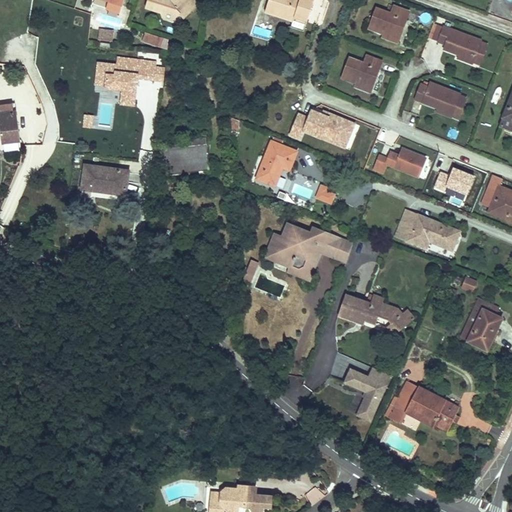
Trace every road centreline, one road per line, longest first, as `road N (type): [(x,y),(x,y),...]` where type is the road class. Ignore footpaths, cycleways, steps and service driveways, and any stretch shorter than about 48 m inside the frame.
road 1 (tertiary): [(0,249),(142,282),(359,468)]
road 2 (unknown): [(6,250),(32,154),(26,99)]
